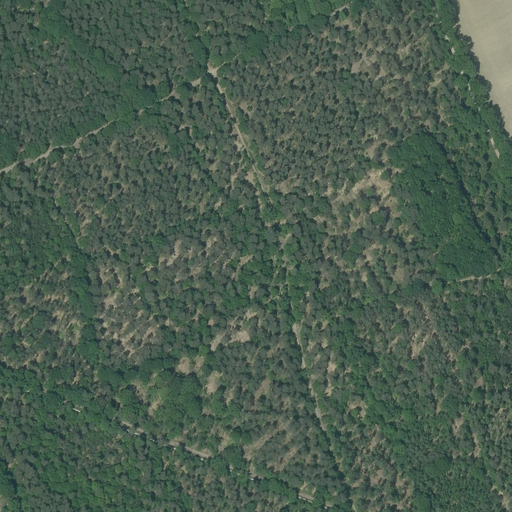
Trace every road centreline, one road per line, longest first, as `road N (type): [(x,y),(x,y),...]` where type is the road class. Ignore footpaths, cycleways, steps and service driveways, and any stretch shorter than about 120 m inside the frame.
road 1 (track): [(323,429),(268,207)]
road 2 (track): [(86,268),(268,207)]
road 3 (track): [(110,384),(295,334)]
road 4 (track): [(165,444),(338,511)]
road 5 (track): [(499,406),(393,426),(323,429)]
road 6 (track): [(0,379),(165,444)]
road 7 (track): [(437,286),(295,334)]
road 8 (track): [(268,207),(211,73)]
road 9 (track): [(432,0),(484,122)]
